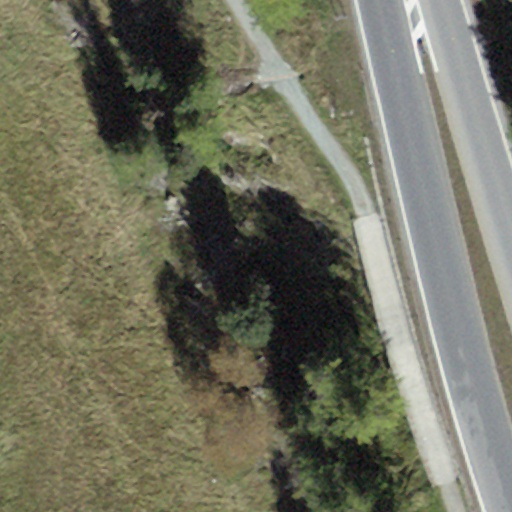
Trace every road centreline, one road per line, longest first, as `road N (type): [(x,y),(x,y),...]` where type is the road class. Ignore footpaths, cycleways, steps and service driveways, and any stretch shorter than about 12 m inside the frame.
road 1 (track): [(452,511),(359,187),(242,0)]
road 2 (primary): [(511,358),(412,0)]
